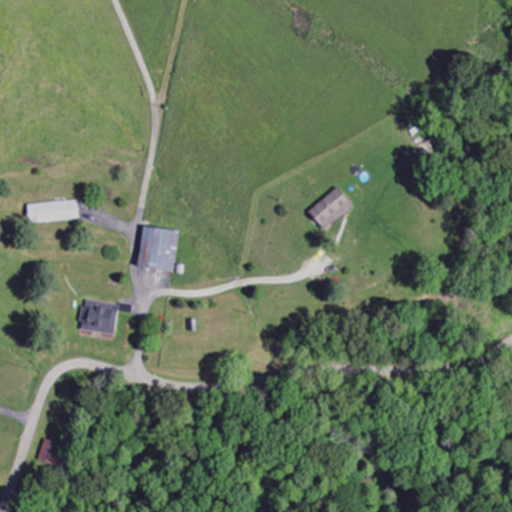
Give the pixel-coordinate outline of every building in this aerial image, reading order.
[(324,230),(353,206),(337,187),(308,211),(324,230)] [(28,204),(29,222),(78,219),(77,200),(28,204)] [(179,231),(145,225),(138,266),(173,271),(179,231)] [(118,306),(85,303),(83,330),(115,333),(118,306)] [(38,460),(62,468),(69,448),(45,440),(38,460)]
